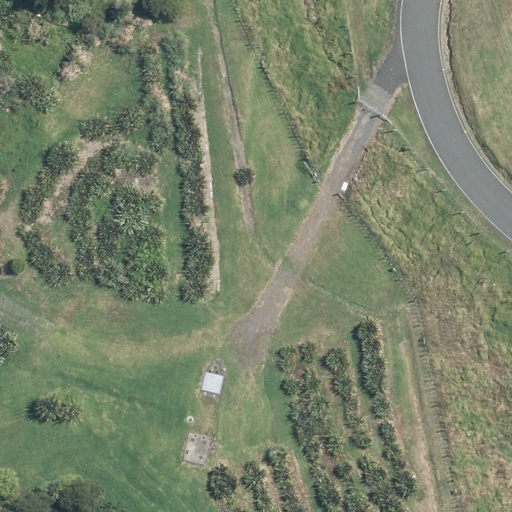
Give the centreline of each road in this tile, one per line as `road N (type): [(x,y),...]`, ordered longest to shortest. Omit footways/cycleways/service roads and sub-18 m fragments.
road 1 (track): [(417,38),(382,83),(231,346)]
road 2 (unclassified): [(511,216),(463,164),(435,104),(417,38),(422,0)]
